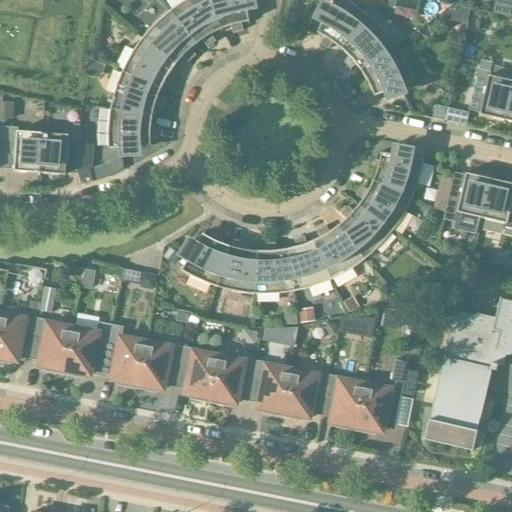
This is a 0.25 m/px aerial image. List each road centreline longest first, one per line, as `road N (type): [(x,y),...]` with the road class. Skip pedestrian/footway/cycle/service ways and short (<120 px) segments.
road 1 (residential): [(511,504),(0,404)]
road 2 (primary): [(345,511),(0,444)]
road 3 (residential): [(197,159),(228,198),(282,210),(331,184),(346,161),(350,122)]
road 4 (residential): [(0,213),(68,214),(197,159)]
road 5 (residential): [(511,158),(350,122)]
road 6 (residential): [(259,53),(228,64),(206,84),(194,109),(197,159)]
road 7 (residential): [(350,122),(340,90),(322,69),(302,57),(259,53)]
